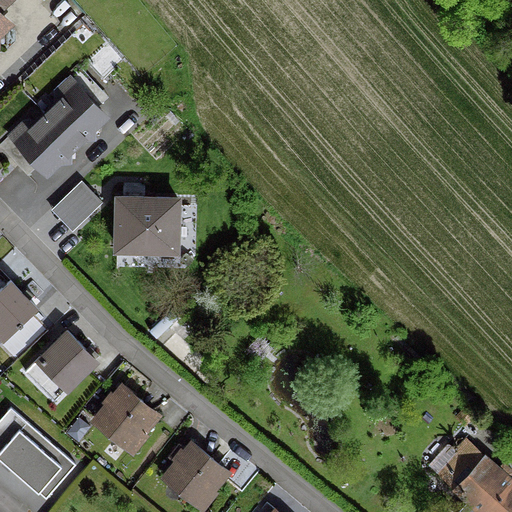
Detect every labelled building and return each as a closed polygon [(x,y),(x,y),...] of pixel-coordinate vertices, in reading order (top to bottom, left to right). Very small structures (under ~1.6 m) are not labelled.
[(90,128),(103,116),(75,86),(86,75),(78,67),(65,79),(72,87),(44,114),(73,145),(81,137),(90,137),(90,128)] [(66,160),(66,151),(73,145),(44,114),(17,140),(10,133),(0,142),(0,148),(25,174),(37,163),(45,171),(57,160),(66,160)] [(100,202),(79,180),(51,206),(72,228),(100,202)] [(175,197),(117,195),(115,241),(174,242),(175,197)] [(21,323),(19,321),(34,307),(8,280),(0,287),(0,329),(5,335),(16,324),(18,326),(21,323)] [(50,373),(64,387),(93,358),(65,331),(38,359),(37,358),(24,371),(38,385),(50,373)] [(153,416),(155,414),(121,386),(93,420),(123,444),(136,429),(140,432),(153,416)] [(0,459),(44,497),(74,462),(8,406),(0,416),(0,459)] [(507,511),(511,507),(511,484),(504,477),(510,470),(501,463),(496,469),(471,446),(468,450),(459,442),(453,450),(446,444),(429,464),(467,499),(455,511),(507,511)] [(221,467),(191,443),(163,477),(193,500),(205,486),(210,489),(225,471),(221,467)]
